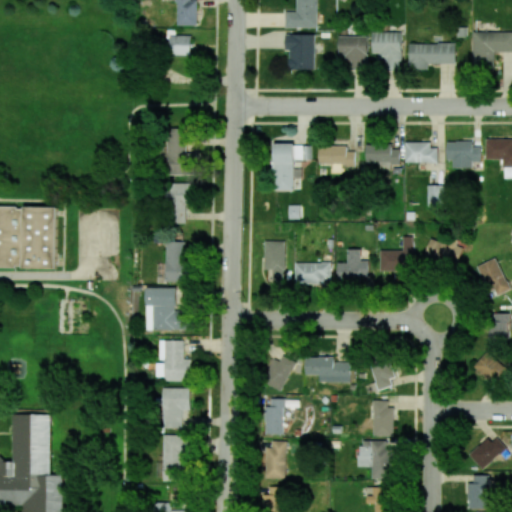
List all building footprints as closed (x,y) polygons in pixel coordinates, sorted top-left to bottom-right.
[(197,0),(191,0),(177,0),(177,25),(197,25),(197,0)] [(317,27),(317,0),(296,0),(296,12),(286,12),(285,27),(317,27)] [(511,51),(511,31),(473,31),(473,67),(494,67),(494,51),(511,51)] [(402,32),(374,32),(374,59),(386,59),(385,69),(402,69),(402,32)] [(290,70),(315,69),(315,34),(285,34),(286,50),(289,50),(290,70)] [(191,55),(192,35),(169,35),(168,55),(191,55)] [(339,58),(351,58),(351,68),(367,68),(368,36),(339,35),(339,58)] [(456,44),(409,43),(409,69),(428,69),(428,63),(455,64),(456,44)] [(185,174),(186,128),(168,128),(167,174),(185,174)] [(486,159),(504,159),(504,178),(511,177),(511,138),(486,138),(486,159)] [(481,162),(480,147),(473,147),(472,141),(447,142),(447,160),(452,159),(453,168),(472,168),(472,162),(481,162)] [(431,142),(405,142),(405,163),(438,163),(438,148),(431,148),(431,142)] [(274,144),(275,191),(294,190),(293,143),(274,144)] [(319,164),(356,165),(356,151),(347,151),(347,146),(319,145),(319,164)] [(400,146),(367,145),(366,162),(381,162),(381,168),(390,168),(390,164),(400,165),(400,146)] [(186,205),(194,205),(193,183),(167,183),(168,223),(187,223),(186,205)] [(427,205),(444,205),(444,184),(427,184),(427,205)] [(57,207),(0,206),(0,267),(57,268),(57,207)] [(380,271),(411,272),(412,236),(403,236),(403,251),(381,250),(380,271)] [(462,247),(431,238),(424,259),(456,269),(462,247)] [(167,282),(188,281),(188,241),(167,241),(167,282)] [(285,241),(265,241),(264,269),(272,269),(272,283),(285,283),(285,241)] [(360,249),(347,249),(347,262),(337,263),(337,279),(368,278),(368,260),(360,260),(360,249)] [(479,265),(491,297),(509,290),(497,258),(479,265)] [(296,283),(331,283),(331,263),(296,263),(296,283)] [(147,329),(188,330),(188,311),(178,311),(178,287),(147,287),(147,329)] [(508,344),(508,313),(490,313),(490,344),(508,344)] [(184,340),(161,340),(161,361),(157,362),(157,376),(165,376),(165,381),(192,380),(192,358),(184,359),(184,340)] [(507,372),(488,351),(473,365),(492,386),(507,372)] [(279,361),(274,359),(263,382),(282,390),(295,361),(282,355),(279,361)] [(305,374),(319,375),(319,381),(350,382),(350,362),(334,361),(334,357),(306,357),(305,374)] [(390,379),(396,377),(389,359),(370,365),(379,390),(392,385),(390,379)] [(190,409),(190,388),(163,388),(163,427),(182,428),(182,409),(190,409)] [(283,434),(284,398),(271,398),(271,406),(265,406),(265,434),(283,434)] [(388,401),(374,400),(373,435),(393,436),(394,407),(387,407),(388,401)] [(51,414),(13,414),(13,460),(0,459),(0,505),(22,505),(22,511),(63,511),(64,475),(51,475),(51,414)] [(163,480),(188,480),(189,435),(164,435),(163,480)] [(469,454),(480,468),(504,450),(493,435),(469,454)] [(388,440),(360,441),(360,467),(371,466),(372,478),(389,478),(388,440)] [(285,478),(286,441),(267,441),(266,478),(285,478)] [(488,475),(473,475),(473,483),(467,483),(467,508),(489,508),(488,475)] [(375,503),(375,511),(392,511),(392,486),(366,487),(367,504),(375,503)] [(263,495),(263,511),(282,511),(282,494),(263,495)] [(188,511),(189,510),(171,510),(171,502),(156,503),(156,511),(188,511)]
